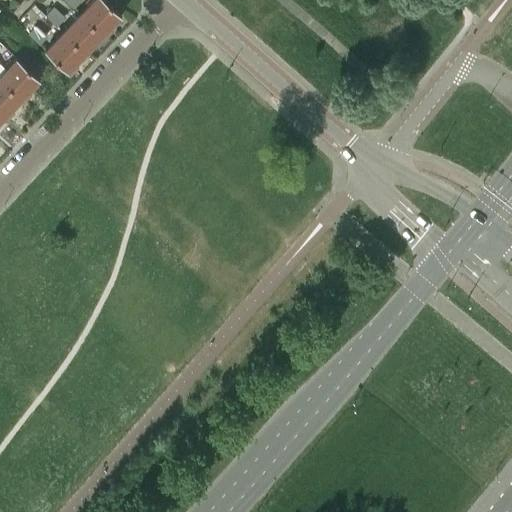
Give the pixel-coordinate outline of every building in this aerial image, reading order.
[(81,0),(64,0),(73,8),(81,0)] [(92,0),(80,13),(102,34),(120,15),(104,0),(92,0)] [(56,26),(65,18),(53,7),(45,15),(56,26)] [(63,31),(85,52),(102,34),(80,13),(63,31)] [(39,44),(40,43),(48,36),(36,25),(27,34),(39,44)] [(85,52),(63,31),(45,50),(67,71),(85,52)] [(0,78),(20,97),(37,79),(18,60),(15,58),(5,69),(0,63),(0,78)] [(0,112),(3,116),(20,97),(0,78),(0,112)] [(217,86),(179,124),(196,141),(234,104),(217,86)]
